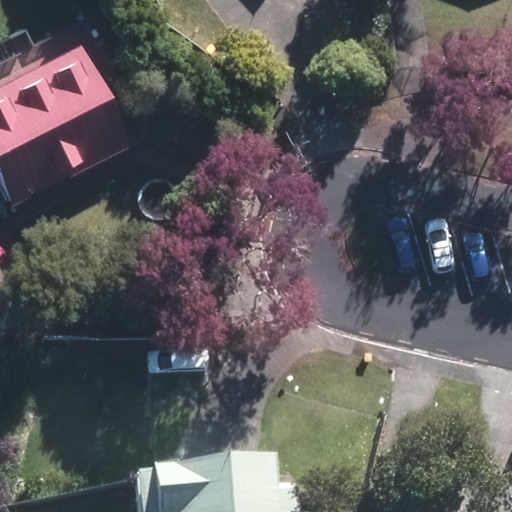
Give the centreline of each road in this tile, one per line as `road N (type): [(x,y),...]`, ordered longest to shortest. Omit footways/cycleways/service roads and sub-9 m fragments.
road 1 (residential): [(511,334),(388,317),(332,295),(305,260),(314,213),(330,193)]
road 2 (residential): [(330,193),(385,185),(511,211)]
